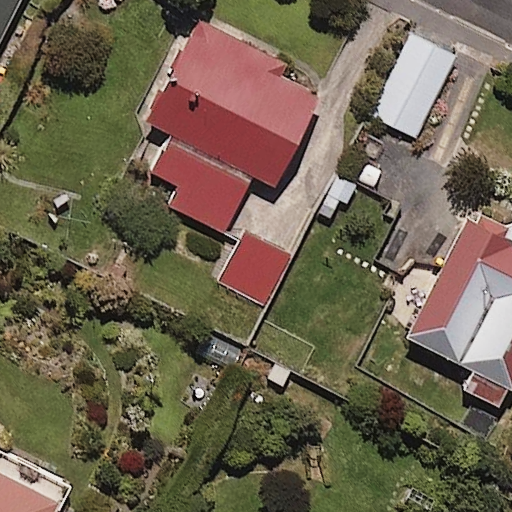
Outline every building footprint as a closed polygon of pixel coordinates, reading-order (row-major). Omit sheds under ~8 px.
[(0,0),(0,18),(8,0),(0,0)] [(275,50),(192,10),(143,111),(166,122),(145,166),(176,182),(166,202),(221,228),(250,168),(269,177),(313,86),(268,65),(275,50)] [(453,48),(409,28),(370,114),(415,134),(453,48)] [(511,370),(511,212),(470,192),(404,330),(469,362),(459,383),(497,401),(511,370)] [(0,511),(41,511),(59,474),(8,450),(0,466),(0,511)]
